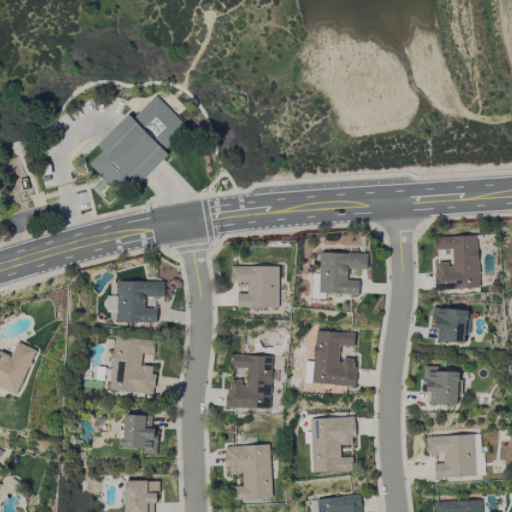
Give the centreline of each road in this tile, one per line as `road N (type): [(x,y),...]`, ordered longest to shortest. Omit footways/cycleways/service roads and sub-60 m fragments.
road 1 (track): [(475,123),(437,118),(416,100),(402,131),(348,137),(306,58),(301,0),(432,22),(446,76),(475,123)]
road 2 (secondary): [(511,183),(181,213)]
road 3 (secondary): [(187,232),(511,203)]
road 4 (residential): [(397,191),(401,291),(386,408),(391,511)]
road 5 (residential): [(194,511),(189,418),(202,299),(187,232)]
road 6 (secondary): [(0,278),(187,232)]
road 7 (secondary): [(181,213),(0,258)]
